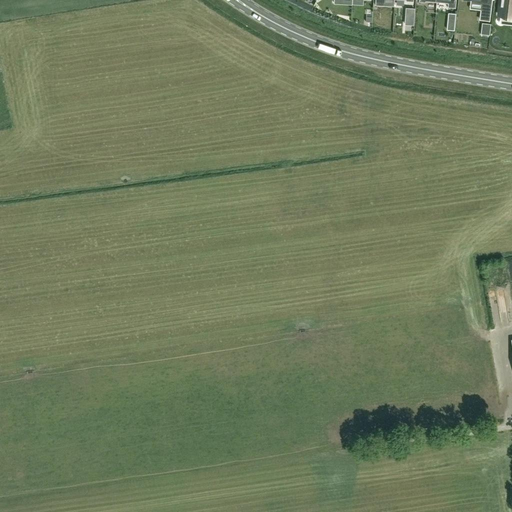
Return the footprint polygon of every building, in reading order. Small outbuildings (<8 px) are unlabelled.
[(455,8),(456,0),(437,0),(437,3),(448,4),(448,8),(455,8)] [(492,0),(491,0),(470,0),(471,0),(473,0),(473,2),(482,3),(481,10),(480,20),(489,21),(492,0)] [(511,0),(499,0),(498,15),(511,16),(511,0)] [(406,17),(414,17),(415,9),(407,8),(406,17)] [(489,35),(490,25),(483,24),(481,34),(489,35)] [(499,298),(492,299),(494,308),(501,306),(499,298)]
